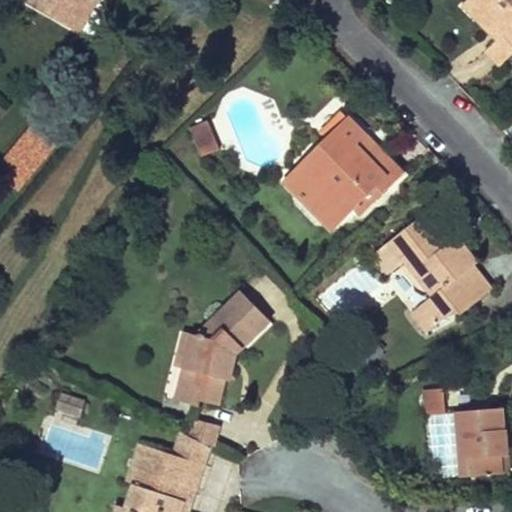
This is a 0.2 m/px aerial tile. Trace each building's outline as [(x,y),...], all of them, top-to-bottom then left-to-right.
[(32,0),(84,30),(101,0),(32,0)] [(483,5),(477,0),(460,0),(460,1),(473,14),(483,5)] [(511,0),(477,0),(483,5),(473,14),(487,28),(494,20),(511,40),(511,0)] [(511,49),(511,40),(494,20),(487,28),(494,35),(480,48),(488,56),(496,65),(511,49)] [(68,131),(45,111),(0,163),(0,171),(19,187),(68,131)] [(368,133),(350,115),(307,157),(320,170),(303,188),(301,199),(317,215),(329,217),(347,198),(358,208),(372,194),(378,200),(407,171),(380,145),(375,150),(363,138),(368,133)] [(203,156),(221,148),(207,118),(189,126),(203,156)] [(368,133),(363,138),(375,150),(380,145),(375,140),(368,133)] [(307,157),(283,181),(301,199),(303,188),(320,170),(307,157)] [(372,194),(358,208),(365,215),(378,200),(372,194)] [(317,215),(334,233),(358,208),(347,198),(329,217),(317,215)] [(451,241),(427,211),(367,258),(383,279),(404,262),(432,298),(423,304),(438,324),(451,313),(455,309),(462,316),(494,291),(474,264),(478,261),(471,252),(458,236),(451,241)] [(274,316),(246,287),(201,329),(190,327),(182,361),(191,363),(186,381),(212,387),(211,394),(228,399),(232,385),(235,371),(231,370),(238,345),(243,346),(274,316)] [(438,324),(423,304),(410,314),(425,334),(438,324)] [(462,316),(455,309),(451,313),(457,320),(462,316)] [(186,381),(182,395),(209,401),(211,394),(212,387),(186,381)] [(60,391),(55,410),(80,417),(85,398),(60,391)] [(504,408),(457,410),(462,476),(501,474),(499,447),(506,445),(505,431),(504,408)] [(209,446),(213,448),(225,431),(204,423),(193,437),(209,446)] [(193,437),(178,429),(170,454),(189,461),(203,465),(209,446),(193,437)] [(170,454),(139,444),(131,467),(138,471),(132,487),(124,510),(117,507),(115,511),(187,511),(195,488),(182,483),(189,461),(170,454)] [(506,445),(499,447),(501,474),(508,473),(506,445)] [(203,465),(189,461),(182,483),(195,488),(203,465)] [(138,471),(131,467),(125,484),(132,487),(138,471)]
